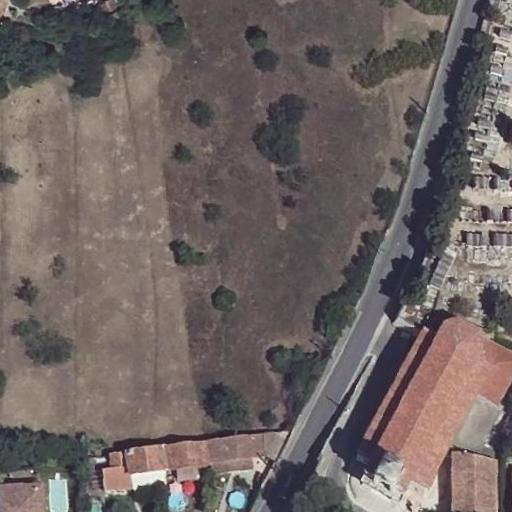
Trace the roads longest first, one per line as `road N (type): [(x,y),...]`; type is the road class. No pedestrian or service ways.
road 1 (residential): [(372,331),(409,251),(479,0)]
road 2 (residential): [(372,331),(393,347),(331,482),(335,511)]
road 3 (residential): [(276,511),(372,331)]
